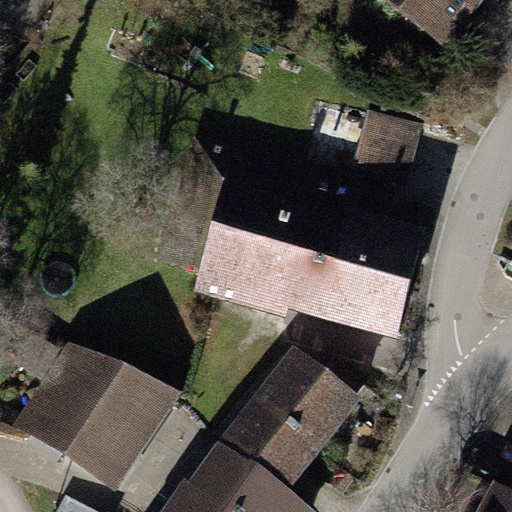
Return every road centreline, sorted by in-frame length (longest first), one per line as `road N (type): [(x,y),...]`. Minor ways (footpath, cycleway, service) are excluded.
road 1 (residential): [(466,400),(457,332),(475,230),(511,152)]
road 2 (residential): [(466,400),(394,511)]
